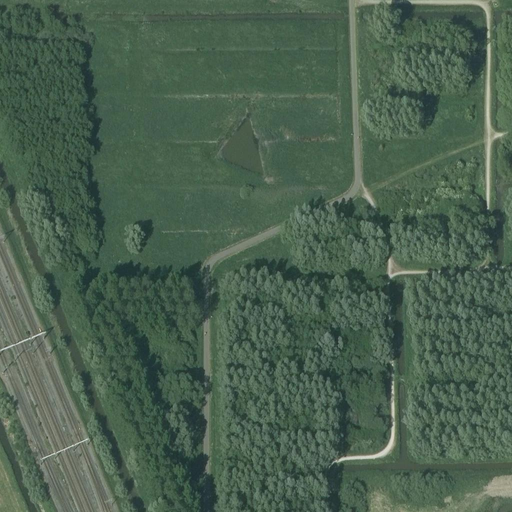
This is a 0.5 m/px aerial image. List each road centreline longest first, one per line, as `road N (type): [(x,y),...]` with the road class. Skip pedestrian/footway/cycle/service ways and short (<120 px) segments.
road 1 (track): [(323,511),(327,467),(382,454),(393,437),(391,272),(380,224),(355,189)]
road 2 (track): [(206,277),(511,269)]
road 3 (track): [(487,137),(485,5),(351,1)]
road 4 (track): [(487,137),(361,191)]
road 5 (track): [(487,137),(487,267)]
